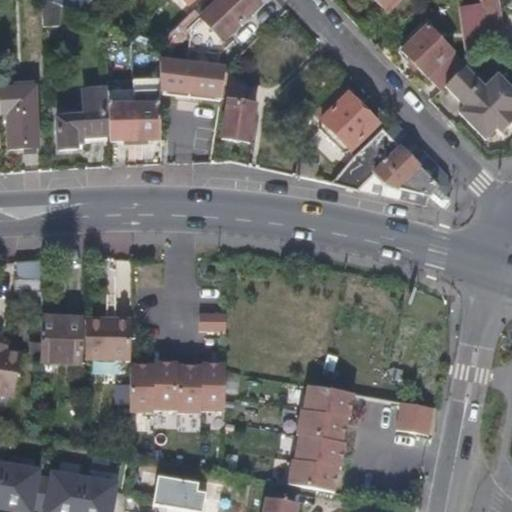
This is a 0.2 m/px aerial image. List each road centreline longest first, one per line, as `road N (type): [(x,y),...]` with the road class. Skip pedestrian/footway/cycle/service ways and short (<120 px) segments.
road 1 (primary): [(501,258),(399,226),(264,201),(121,193),(0,199)]
road 2 (primary): [(0,229),(132,221),(282,231),(493,283)]
road 3 (residential): [(303,0),(511,213)]
road 4 (residential): [(445,511),(493,283)]
road 5 (unknown): [(175,222),(164,362)]
